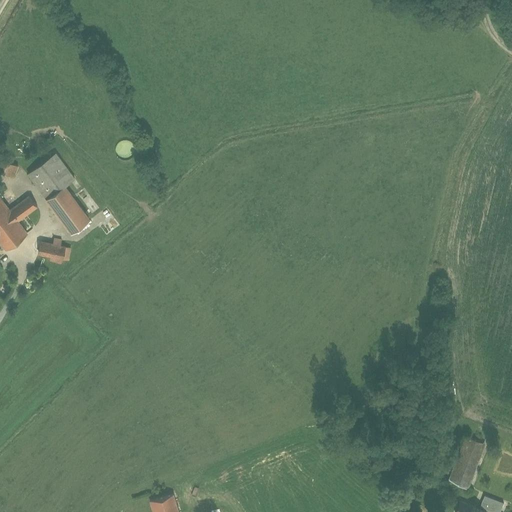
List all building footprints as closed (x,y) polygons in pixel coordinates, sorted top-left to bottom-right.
[(58,151),(30,171),(49,197),(68,184),(77,177),(58,151)] [(19,164),(0,156),(0,170),(15,176),(19,164)] [(92,217),(68,184),(49,197),(74,231),(92,217)] [(0,189),(0,236),(1,238),(8,247),(30,231),(20,217),(38,204),(31,195),(13,208),(0,189)] [(55,242),(44,239),(40,252),(52,255),(51,259),(62,262),(63,258),(69,259),(72,246),(62,244),(64,238),(56,236),(55,242)] [(448,480),(468,488),(486,444),(466,436),(448,480)] [(180,511),(175,493),(153,499),(156,511),(180,511)] [(485,496),(481,507),(493,511),(499,511),(503,504),(485,496)] [(487,511),(462,502),(457,511),(487,511)]
